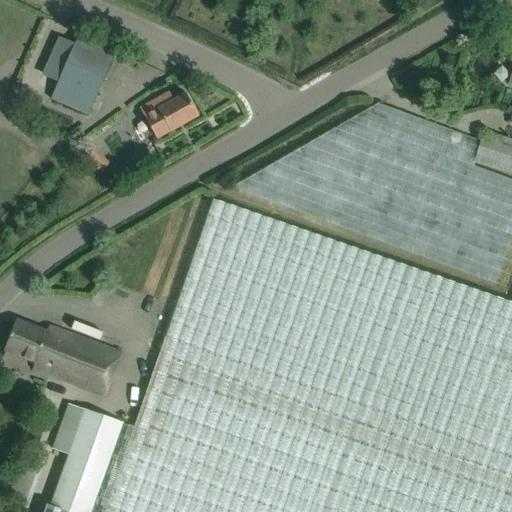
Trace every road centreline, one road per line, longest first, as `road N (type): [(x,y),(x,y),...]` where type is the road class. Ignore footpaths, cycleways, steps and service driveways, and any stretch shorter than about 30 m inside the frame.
road 1 (unclassified): [(0,280),(273,112)]
road 2 (unclassified): [(273,112),(251,90),(141,26),(71,0)]
road 3 (unclassified): [(273,112),(476,0)]
